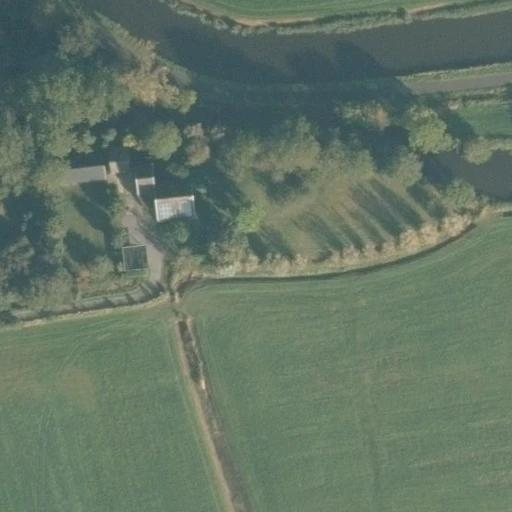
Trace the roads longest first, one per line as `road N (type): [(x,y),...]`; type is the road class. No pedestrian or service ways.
road 1 (unclassified): [(22,0),(83,26),(146,68),(211,93),(368,96),(511,77)]
road 2 (track): [(0,322),(147,294),(153,267),(146,221)]
